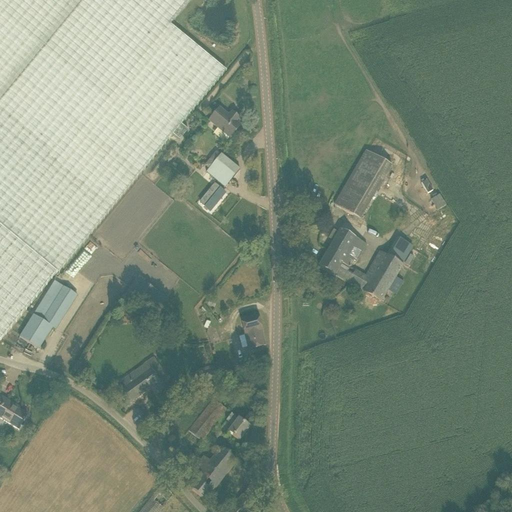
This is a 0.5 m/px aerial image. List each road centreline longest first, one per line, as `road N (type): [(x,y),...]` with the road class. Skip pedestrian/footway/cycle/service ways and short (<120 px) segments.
road 1 (tertiary): [(286,511),(277,475),(274,165),(260,0)]
road 2 (unclassified): [(205,511),(78,381),(0,357)]
